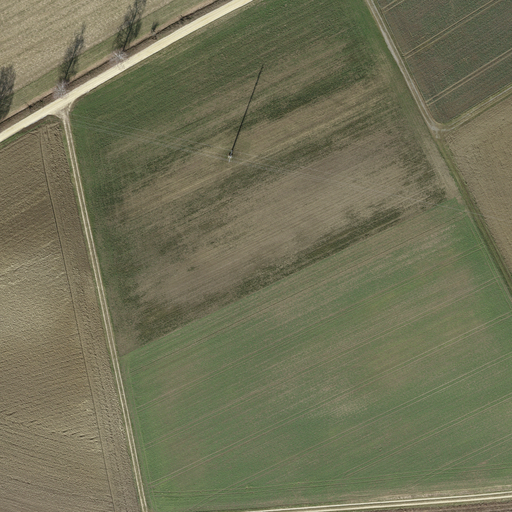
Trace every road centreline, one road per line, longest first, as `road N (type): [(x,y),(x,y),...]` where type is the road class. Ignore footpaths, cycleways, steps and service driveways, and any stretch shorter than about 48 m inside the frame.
road 1 (track): [(145,511),(71,103)]
road 2 (track): [(511,286),(369,0)]
road 3 (track): [(257,0),(0,142)]
road 4 (track): [(311,511),(511,495)]
